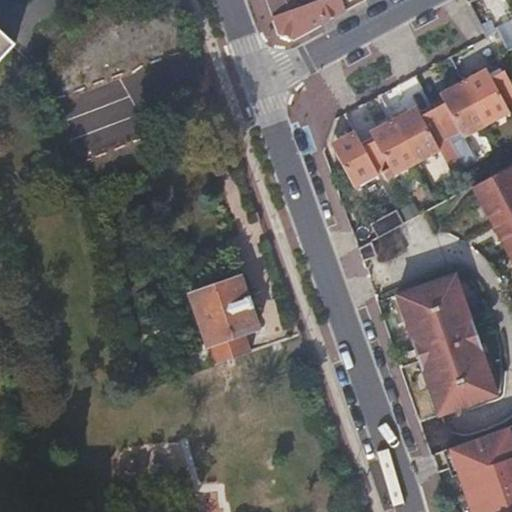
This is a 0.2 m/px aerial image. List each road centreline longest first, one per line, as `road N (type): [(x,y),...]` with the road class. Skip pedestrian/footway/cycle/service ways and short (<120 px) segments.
road 1 (residential): [(411,511),(258,83)]
road 2 (residential): [(258,83),(424,0)]
